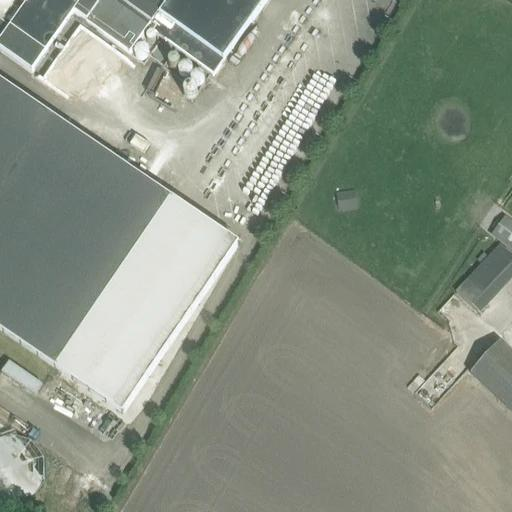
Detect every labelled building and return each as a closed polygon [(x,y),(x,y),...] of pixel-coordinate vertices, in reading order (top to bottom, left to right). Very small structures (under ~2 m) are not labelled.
[(0,0),(0,52),(31,74),(45,55),(74,15),(130,56),(149,29),(214,76),(268,0),(0,0)] [(0,331),(124,417),(239,249),(0,84),(0,331)] [(511,222),(502,217),(491,234),(511,247),(511,222)] [(501,246),(458,294),(461,297),(480,314),(511,278),(511,256),(503,248),(501,246)] [(511,354),(500,343),(471,374),(511,412),(511,354)] [(6,362),(0,371),(0,376),(34,397),(42,384),(6,362)] [(463,418),(453,421),(448,423),(443,425),(437,430),(434,434),(430,438),(427,444),(424,451),(422,457),(421,466),(421,473),(421,478),(423,484),(426,491),(430,497),(435,502),(440,507),(449,511),(491,511),(495,510),(502,504),(509,496),(511,491),(511,441),(511,442),(508,436),(502,430),(497,427),(490,423),(482,420),(473,419),(463,418)] [(0,500),(5,503),(12,503),(22,502),(30,498),(36,492),(41,484),(43,477),(43,470),(42,464),(40,458),(36,453),(32,448),(28,445),(22,443),(18,442),(11,441),(5,442),(0,443),(0,500)]
